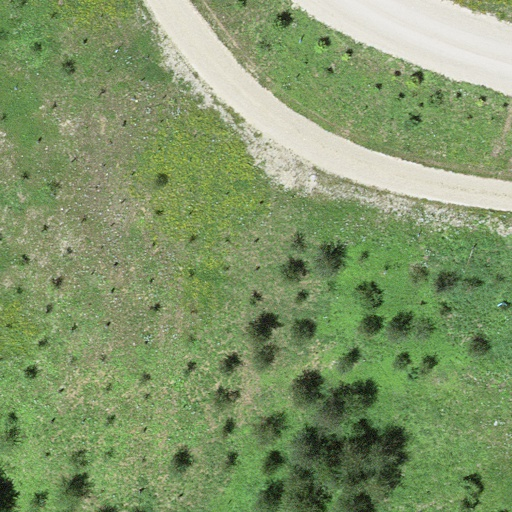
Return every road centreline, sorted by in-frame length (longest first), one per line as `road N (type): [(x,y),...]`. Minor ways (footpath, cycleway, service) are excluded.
road 1 (track): [(511,177),(409,168),(308,140),(227,102),(164,0)]
road 2 (track): [(384,0),(511,38)]
